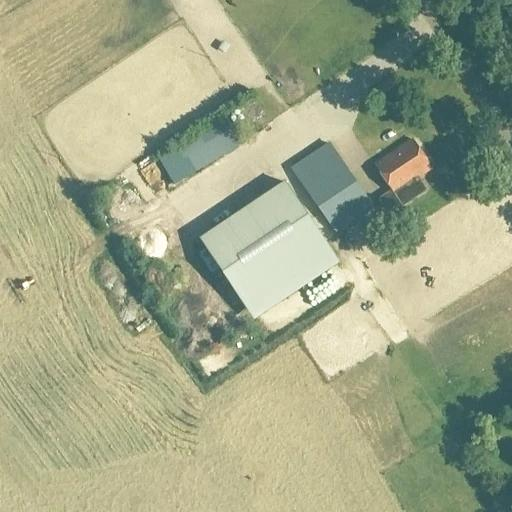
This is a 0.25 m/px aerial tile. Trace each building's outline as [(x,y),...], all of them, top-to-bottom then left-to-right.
[(252,106),(259,118),(272,110),(264,98),(252,106)] [(280,158),(301,142),(295,134),(273,149),(280,158)] [(419,178),(432,169),(413,140),(374,165),(401,207),(427,191),(419,178)] [(335,234),(374,208),(331,144),(292,170),(335,234)] [(330,251),(285,183),(200,239),(246,307),(330,251)]
